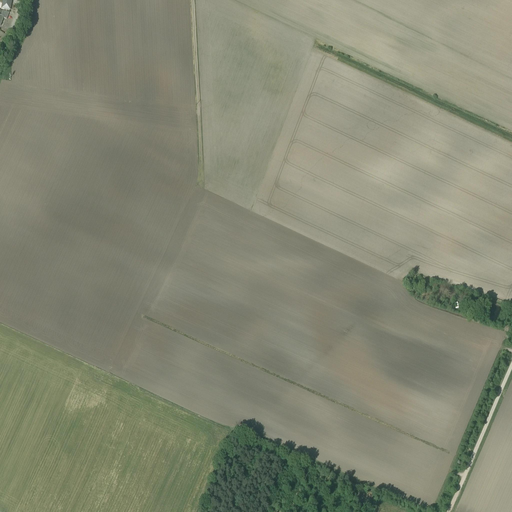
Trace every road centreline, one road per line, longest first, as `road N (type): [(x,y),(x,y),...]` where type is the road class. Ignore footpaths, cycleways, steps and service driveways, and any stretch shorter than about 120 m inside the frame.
road 1 (track): [(194,0),(202,163)]
road 2 (track): [(446,511),(511,363)]
